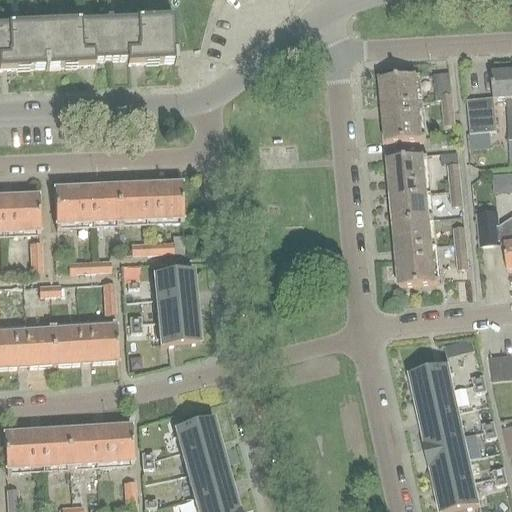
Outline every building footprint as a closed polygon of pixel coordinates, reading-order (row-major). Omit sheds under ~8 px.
[(0,71),(190,65),(189,21),(0,27),(0,71)] [(511,76),(492,78),(494,104),(506,103),(509,144),(511,144),(511,76)] [(435,78),(436,91),(450,90),(449,77),(435,78)] [(420,80),(399,81),(379,83),(385,147),(423,143),(426,143),(420,80)] [(436,91),(437,104),(451,103),(450,90),(436,91)] [(441,104),(442,117),(453,116),(451,103),(437,104),(437,105),(441,104)] [(489,136),(486,104),(467,105),(469,137),(489,136)] [(453,116),(442,117),(443,130),(454,129),(453,116)] [(441,150),(458,148),(457,137),(440,138),(441,150)] [(456,157),(440,159),(441,167),(457,166),(456,157)] [(423,161),(405,162),(386,164),(389,196),(393,227),(411,226),(429,224),(426,192),(423,161)] [(449,180),(459,179),(458,169),(448,170),(449,180)] [(511,177),(492,180),(494,197),(511,195),(511,177)] [(460,189),(459,179),(449,180),(450,190),(460,189)] [(118,208),(119,226),(183,223),(181,188),(149,189),(117,190),(118,208)] [(451,201),(461,200),(460,189),(450,190),(451,201)] [(118,208),(117,190),(54,193),(55,229),(119,226),(118,208)] [(0,237),(40,236),(38,200),(6,201),(0,201),(0,237)] [(462,210),(461,200),(451,201),(452,211),(462,210)] [(497,217),(477,220),(480,251),(500,249),(497,217)] [(508,275),(511,274),(511,219),(502,227),(508,275)] [(393,227),(399,291),(435,287),(429,224),(411,226),(393,227)] [(454,233),(455,243),(465,242),(464,232),(454,233)] [(455,243),(456,253),(466,252),(465,242),(455,243)] [(29,248),(30,258),(42,258),(41,247),(29,248)] [(163,259),(162,247),(152,248),(152,259),(163,259)] [(172,247),(162,247),(163,259),(172,258),(172,247)] [(141,260),(141,248),(130,249),(131,261),(141,260)] [(152,248),(141,248),(141,260),(152,259),(152,248)] [(456,253),(457,264),(467,263),(466,252),(456,253)] [(30,258),(30,269),(42,268),(42,258),(30,258)] [(458,274),(468,273),(467,263),(457,264),(458,274)] [(100,266),(100,278),(111,277),(110,265),(100,266)] [(90,278),(89,266),(79,267),(79,279),(90,278)] [(89,266),(90,278),(100,278),(100,266),(89,266)] [(79,279),(79,267),(68,267),(68,279),(79,279)] [(42,268),(30,269),(31,280),(43,279),(42,268)] [(155,304),(195,300),(193,275),(153,279),(155,304)] [(131,283),(120,283),(121,293),(132,293),(131,283)] [(103,299),(115,299),(114,288),(102,288),(103,299)] [(49,290),(50,302),(61,301),(60,289),(49,290)] [(50,302),(49,290),(38,290),(39,302),(50,302)] [(115,299),(103,299),(103,310),(115,309),(115,299)] [(158,327),(198,323),(195,300),(155,304),(158,327)] [(115,309),(103,310),(104,320),(116,320),(115,309)] [(123,320),(123,330),(134,329),(133,320),(123,320)] [(200,347),(198,323),(158,327),(160,351),(200,347)] [(135,339),(134,329),(123,330),(124,340),(135,339)] [(115,331),(99,332),(102,368),(118,367),(115,331)] [(99,332),(83,333),(86,368),(102,368),(99,332)] [(83,333),(68,334),(70,369),(86,368),(83,333)] [(68,334),(52,335),(54,370),(70,369),(68,334)] [(52,335),(36,336),(38,371),(54,370),(52,335)] [(36,336),(20,337),(22,372),(38,371),(36,336)] [(20,337),(4,337),(6,373),(22,372),(20,337)] [(474,355),(472,344),(459,346),(461,358),(474,355)] [(511,359),(502,361),(505,384),(511,383),(511,359)] [(505,384),(502,361),(490,362),(492,386),(505,384)] [(414,402),(454,394),(448,370),(409,379),(414,402)] [(476,389),(487,386),(485,377),(474,379),(476,389)] [(489,396),(487,386),(476,389),(478,398),(489,396)] [(454,394),(414,402),(419,425),(459,416),(454,394)] [(459,416),(419,425),(425,449),(464,440),(459,416)] [(180,456),(219,446),(213,422),(174,433),(180,456)] [(484,425),(486,435),(497,433),(495,423),(484,425)] [(131,430),(115,431),(117,467),(133,466),(131,430)] [(115,431),(99,432),(101,468),(117,467),(115,431)] [(99,432),(83,433),(85,469),(101,468),(99,432)] [(83,433),(67,434),(69,470),(85,469),(83,433)] [(499,442),(497,433),(486,435),(488,444),(499,442)] [(67,434),(51,435),(54,471),(69,470),(67,434)] [(51,435),(35,436),(38,472),(54,471),(51,435)] [(35,436),(19,437),(22,473),(38,472),(35,436)] [(22,473),(19,437),(3,438),(5,474),(22,473)] [(464,440),(425,449),(430,472),(469,463),(464,440)] [(219,446),(180,456),(187,479),(225,468),(219,446)] [(140,458),(142,467),(153,464),(150,455),(140,458)] [(469,463),(430,472),(435,495),(474,486),(469,463)] [(156,474),(153,464),(142,467),(145,476),(156,474)] [(187,479),(193,501),(232,490),(225,468),(187,479)] [(495,472),(497,481),(507,479),(505,469),(495,472)] [(509,488),(507,479),(497,481),(499,491),(509,488)] [(474,486),(435,495),(438,511),(469,511),(480,510),(474,486)] [(124,487),(125,498),(135,497),(134,487),(124,487)] [(195,511),(237,511),(232,490),(193,501),(195,511)] [(7,494),(7,505),(17,504),(17,494),(7,494)] [(125,498),(126,508),(135,507),(135,497),(125,498)] [(156,511),(154,503),(144,506),(145,511),(156,511)]
